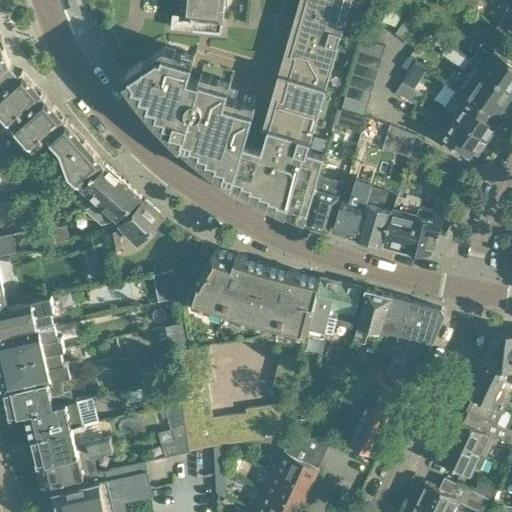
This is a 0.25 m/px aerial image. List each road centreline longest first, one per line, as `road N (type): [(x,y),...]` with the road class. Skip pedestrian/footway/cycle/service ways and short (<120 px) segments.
road 1 (tertiary): [(471,292),(307,251),(204,197),(143,149),(72,63),(45,0)]
road 2 (residential): [(374,511),(471,292)]
road 3 (residential): [(471,292),(495,202),(511,173)]
